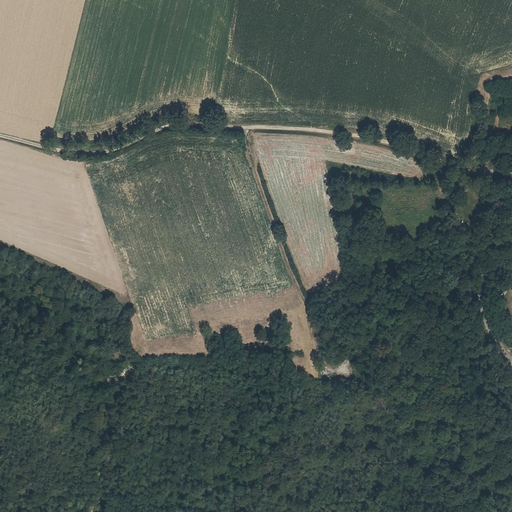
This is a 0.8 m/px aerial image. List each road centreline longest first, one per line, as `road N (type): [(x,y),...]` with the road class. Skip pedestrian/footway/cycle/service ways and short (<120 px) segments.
road 1 (track): [(433,160),(382,140),(311,130),(177,124),(95,153),(0,136)]
road 2 (track): [(322,362),(246,145),(249,127)]
road 3 (unclassified): [(511,359),(491,333),(480,298),(509,218),(485,173)]
road 4 (track): [(464,168),(485,138),(481,90),(487,79),(511,74)]
